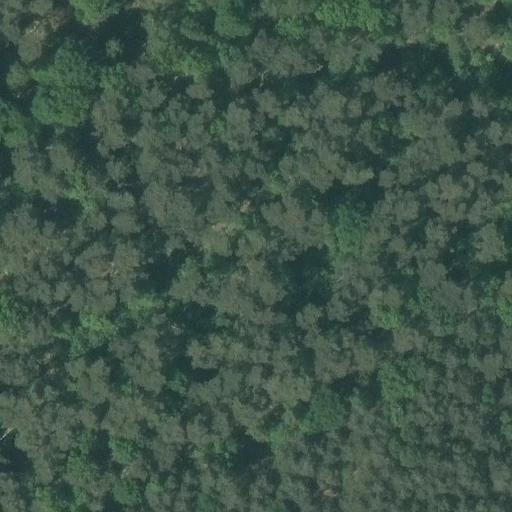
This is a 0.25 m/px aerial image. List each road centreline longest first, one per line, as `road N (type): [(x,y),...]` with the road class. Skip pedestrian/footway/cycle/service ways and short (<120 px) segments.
road 1 (track): [(68,511),(511,306)]
road 2 (track): [(0,93),(321,0)]
